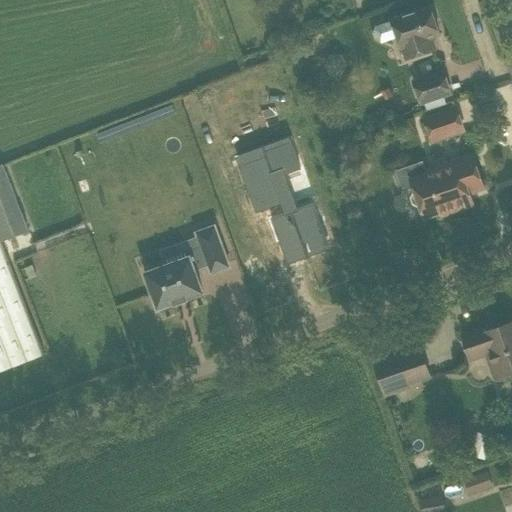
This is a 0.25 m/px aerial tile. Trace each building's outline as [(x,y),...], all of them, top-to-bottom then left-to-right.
[(391,19),(392,20),(376,25),(372,33),(374,39),(381,42),(397,37),(401,47),(402,47),(406,59),(436,48),(432,36),(440,34),(431,5),(391,19)] [(444,70),(425,77),(410,81),(418,104),(451,93),(444,70)] [(457,107),(425,118),(433,141),(464,130),(457,107)] [(274,176),(298,167),(297,166),(296,166),(287,140),(264,149),(262,145),(262,144),(260,144),(261,145),(264,155),(239,164),(255,209),(254,210),(255,211),(276,203),(279,213),(266,217),(267,219),(268,218),(284,262),(302,255),(303,258),(304,257),(303,256),(299,243),(303,241),(307,251),(325,245),(310,203),(311,203),(310,201),(287,210),(274,176)] [(484,188),(472,153),(426,169),(428,174),(413,179),(412,178),(415,191),(413,192),(411,197),(413,203),(418,205),(420,205),(425,217),(440,211),(442,215),(468,206),(464,195),(484,188)] [(29,230),(3,163),(0,164),(0,370),(44,354),(1,241),(29,230)] [(144,273),(158,308),(174,302),(174,303),(186,298),(186,297),(202,291),(194,268),(207,263),(210,273),(229,266),(213,224),(195,232),(199,244),(185,250),(187,256),(144,273)] [(487,326),(462,334),(471,359),(487,354),(495,377),(511,371),(511,321),(488,329),(487,326)] [(375,364),(382,383),(385,391),(430,376),(421,348),(375,364)] [(467,492),(491,484),(486,469),(462,478),(467,492)] [(420,498),(422,511),(445,511),(443,494),(420,498)]
